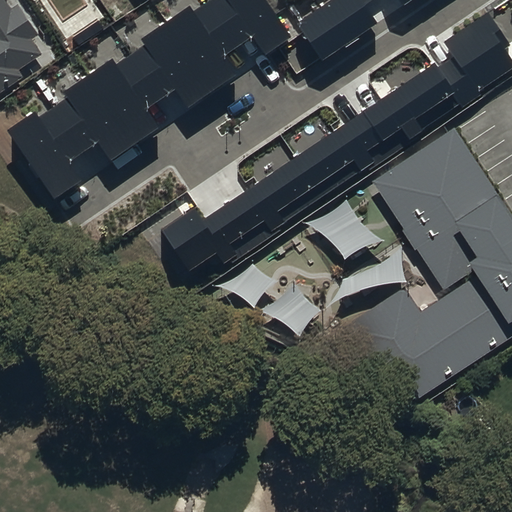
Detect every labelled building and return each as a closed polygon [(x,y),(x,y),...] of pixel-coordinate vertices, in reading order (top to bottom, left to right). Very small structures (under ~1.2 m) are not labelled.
[(0,0),(0,96),(24,80),(17,70),(40,54),(33,44),(38,41),(16,9),(11,12),(2,0),(0,0)] [(265,0),(205,0),(12,133),(56,196),(81,179),(70,161),(98,142),(110,160),(159,127),(147,109),(175,90),(187,108),(239,73),(227,56),(252,38),(265,56),(291,38),(265,0)] [(330,0),(297,23),(321,57),(372,22),(360,5),(368,0),(402,0),(404,2),(406,0),(330,0)] [(194,208),(162,229),(189,268),(223,246),(232,259),(511,70),(511,60),(503,48),(509,44),(488,13),(445,42),(454,56),(204,224),(194,208)] [(511,212),(455,127),(373,181),(449,296),(421,315),(404,289),(348,325),(404,409),(511,337),(511,212)]
